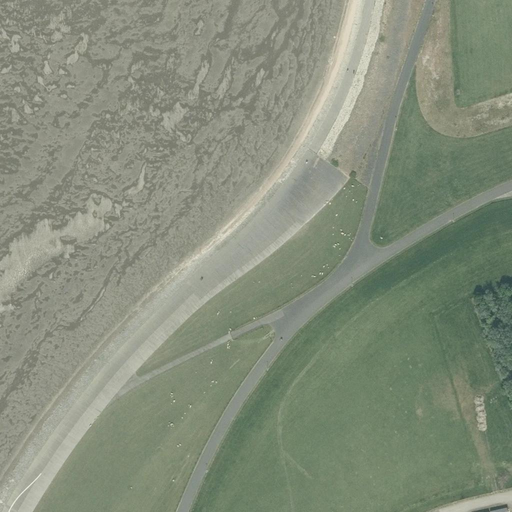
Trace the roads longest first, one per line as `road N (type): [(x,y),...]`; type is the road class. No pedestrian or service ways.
road 1 (track): [(108,402),(304,177),(346,105),(377,0)]
road 2 (track): [(439,0),(407,97),(367,271)]
road 3 (track): [(108,402),(273,321),(303,323)]
road 4 (track): [(30,511),(108,402)]
